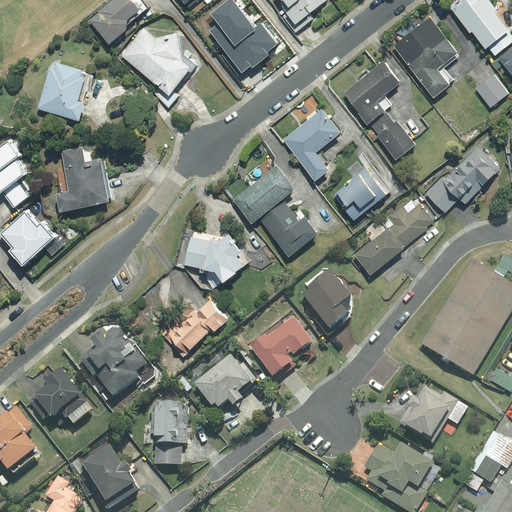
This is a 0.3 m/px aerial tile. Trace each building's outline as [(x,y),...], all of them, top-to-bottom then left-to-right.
[(142,0),(115,0),(88,22),(108,48),(131,30),(127,26),(150,9),(142,0)] [(184,0),(191,8),(200,0),(184,0)] [(229,0),(220,0),(205,35),(250,54),(256,41),(259,42),(266,25),(238,13),(241,5),(229,0)] [(321,0),(279,0),(297,24),(324,4),(321,0)] [(479,0),(456,0),(450,6),(493,57),(511,40),(511,38),(493,16),(498,11),(488,0),(481,0),(480,1),(479,0)] [(428,18),(392,46),(434,99),(455,83),(443,68),(458,57),(428,18)] [(144,28),(121,56),(163,90),(156,98),(170,110),(181,97),(174,92),(197,65),(182,53),(178,34),(157,39),(144,28)] [(511,47),(497,59),(511,77),(511,47)] [(94,74),(53,61),(38,110),(79,123),(94,74)] [(382,63),(344,94),(397,161),(417,145),(388,108),(393,105),(386,97),(400,86),(382,63)] [(509,94),(493,74),(477,87),(493,107),(509,94)] [(323,111),(284,142),(315,182),(331,170),(317,153),(341,135),(323,111)] [(23,156),(12,143),(0,152),(0,194),(0,195),(4,191),(20,210),(34,198),(19,182),(31,172),(20,159),(23,156)] [(58,194),(61,213),(113,203),(105,159),(91,161),(88,146),(67,150),(68,157),(61,159),(63,167),(57,168),(62,193),(58,194)] [(443,176),(424,194),(446,216),(461,201),(468,207),(502,173),(477,148),(446,179),(443,176)] [(294,190),(276,167),(232,200),(251,225),(259,220),(289,258),(319,235),(305,218),(299,222),(282,200),(294,190)] [(366,169),(334,193),(354,219),(385,194),(366,169)] [(396,226),(390,230),(404,248),(436,222),(423,206),(411,216),(405,208),(391,220),(396,226)] [(26,209),(3,231),(15,243),(11,248),(25,264),(57,233),(44,219),(40,224),(26,209)] [(388,228),(355,255),(372,276),(406,250),(404,248),(390,230),(388,228)] [(209,242),(191,237),(184,265),(202,289),(212,291),(222,283),(222,284),(237,274),(236,273),(251,262),(242,250),(240,252),(228,236),(219,242),(210,240),(209,242)] [(511,261),(505,258),(495,275),(471,262),(421,344),(465,370),(476,376),(511,315),(511,285),(503,279),(507,272),(511,274),(511,261)] [(331,270),(324,269),(305,285),(308,288),(307,290),(308,292),(303,297),(318,319),(314,322),(328,339),(344,325),(342,322),(349,316),(351,300),(347,295),(347,293),(343,288),(343,284),(341,282),(339,280),(337,279),(331,270)] [(190,307),(163,334),(184,356),(211,330),(214,333),(227,320),(210,303),(198,315),(190,307)] [(264,336),(249,347),(276,382),(295,367),(288,358),(292,356),(294,358),(313,344),(294,319),(266,339),(264,336)] [(101,336),(91,343),(94,349),(80,360),(94,380),(96,378),(113,400),(139,380),(137,376),(147,367),(125,336),(124,334),(120,332),(113,331),(106,335),(105,338),(106,340),(104,341),(101,336)] [(231,357),(194,386),(212,410),(213,409),(216,414),(221,411),(221,410),(228,404),(233,410),(243,402),(238,396),(252,385),(231,357)] [(84,400),(61,369),(43,382),(48,389),(34,400),(52,423),(84,400)] [(511,387),(511,378),(495,370),(489,382),(509,393),(511,387)] [(406,406),(409,408),(399,425),(434,446),(448,421),(458,427),(468,409),(444,394),(442,398),(425,388),(418,400),(413,397),(406,406)] [(188,405),(156,404),(154,445),(156,445),(155,467),(182,467),(183,447),(187,446),(188,405)] [(0,464),(8,475),(11,473),(14,477),(39,458),(25,437),(33,430),(16,408),(1,420),(0,418),(0,464)] [(511,462),(511,444),(494,433),(481,454),(507,471),(511,462)] [(394,455),(379,446),(364,469),(371,473),(366,482),(384,493),(382,497),(407,511),(416,511),(427,495),(419,490),(435,464),(401,444),(394,455)] [(111,449),(81,466),(107,510),(138,493),(128,475),(130,474),(126,465),(122,467),(111,449)] [(70,483),(57,476),(45,497),(53,502),(47,511),(39,511),(38,511),(77,511),(82,504),(80,497),(67,489),(70,483)] [(492,487),(477,478),(470,488),(486,498),(492,487)] [(511,511),(511,489),(502,482),(484,511),(511,511)] [(481,496),(469,490),(464,498),(477,504),(481,496)]
